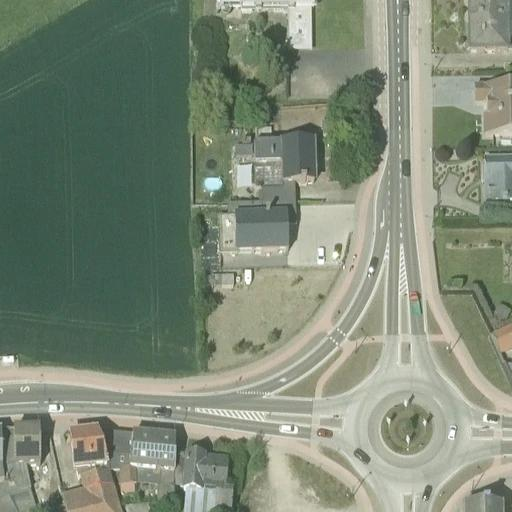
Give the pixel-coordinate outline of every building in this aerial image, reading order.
[(281,19),(286,20),(287,55),(310,55),(310,12),(313,12),(312,0),(215,0),(216,12),(240,13),(240,15),(281,15),(281,19)] [(511,23),(511,0),(465,0),(466,24),(511,23)] [(466,57),(511,54),(511,23),(466,24),(466,57)] [(482,139),(511,138),(511,88),(473,89),(472,108),(485,108),(485,118),(481,119),(482,139)] [(257,195),(258,207),(294,207),(294,188),(314,188),(314,170),(316,169),(316,153),(314,152),(313,145),(278,146),(278,147),(252,148),(252,168),(255,169),(255,195),(256,195),(257,195)] [(511,162),(484,163),(484,207),(511,206),(511,162)] [(294,224),(294,207),(258,207),(225,208),(225,219),(216,219),(216,225),(218,258),(288,258),(288,229),(294,229),(294,224)] [(497,307),(490,321),(502,328),(509,314),(497,307)] [(511,328),(488,340),(497,360),(497,361),(511,395),(511,328)] [(0,511),(14,511),(3,486),(0,435),(0,434),(0,511)] [(39,469),(38,434),(0,435),(3,486),(14,511),(35,511),(29,492),(24,470),(39,469)] [(59,499),(63,511),(119,511),(109,474),(97,435),(68,438),(73,474),(75,475),(76,480),(78,481),(81,493),(59,499)] [(173,442),(97,435),(109,474),(117,474),(117,488),(119,488),(119,495),(133,495),(133,488),(135,488),(136,487),(156,488),(156,506),(173,503),(174,488),(173,442)] [(183,511),(229,511),(231,495),(225,494),(227,463),(205,460),(205,459),(204,459),(184,457),(183,461),(174,460),(174,488),(181,490),(180,494),(185,495),(183,511)] [(63,511),(60,501),(49,504),(50,511),(63,511)]
